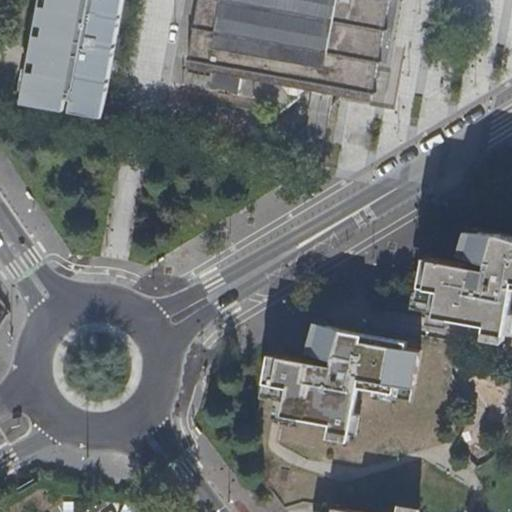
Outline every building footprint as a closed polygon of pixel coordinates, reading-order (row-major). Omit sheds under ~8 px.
[(31,102),(103,117),(124,0),(31,0),(29,12),(14,9),(11,26),(25,29),(22,46),(41,50),(37,71),(23,68),(18,90),(33,93),(31,102)] [(203,0),(193,59),(222,65),(216,93),(240,97),(246,68),(375,92),(392,0),(203,0)] [(511,234),(501,233),(476,232),(469,258),(472,259),(470,266),(427,260),(420,302),(441,305),(439,317),(490,324),(489,331),(510,335),(511,317),(511,234)] [(409,390),(415,353),(400,351),(401,345),(338,334),(315,326),(306,356),(308,357),(306,365),(286,361),(279,404),(277,419),(283,419),(325,426),(325,432),(345,436),(353,390),(389,395),(390,387),(409,390)] [(270,403),(277,360),(262,357),(255,401),(270,403)] [(270,403),(279,404),(286,361),(277,360),(270,403)]
